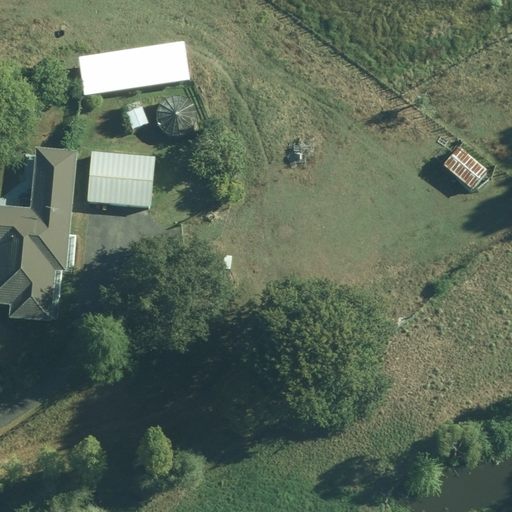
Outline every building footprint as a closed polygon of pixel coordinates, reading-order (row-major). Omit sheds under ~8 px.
[(223,42),(195,61),(216,92),(244,73),(223,42)] [(189,85),(184,49),(79,64),(84,100),(189,85)] [(494,165),(464,138),(443,162),(473,189),(494,165)] [(33,145),(29,201),(0,199),(0,305),(6,306),(6,320),(28,321),(28,318),(54,320),(59,264),(70,265),(78,148),(61,147),(33,145)] [(160,148),(92,145),(89,203),(157,207),(160,148)]
